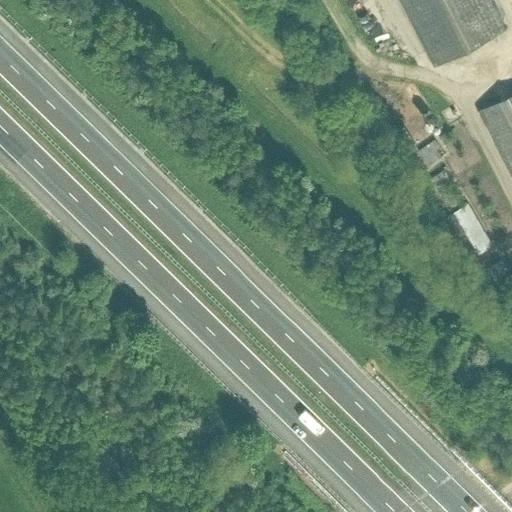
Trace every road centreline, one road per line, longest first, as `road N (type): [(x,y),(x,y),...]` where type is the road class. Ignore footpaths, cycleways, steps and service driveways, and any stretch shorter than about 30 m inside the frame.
road 1 (motorway): [(463,511),(0,57)]
road 2 (motorway): [(0,128),(390,511)]
road 3 (track): [(511,194),(466,106),(438,82),(360,52),(323,0)]
